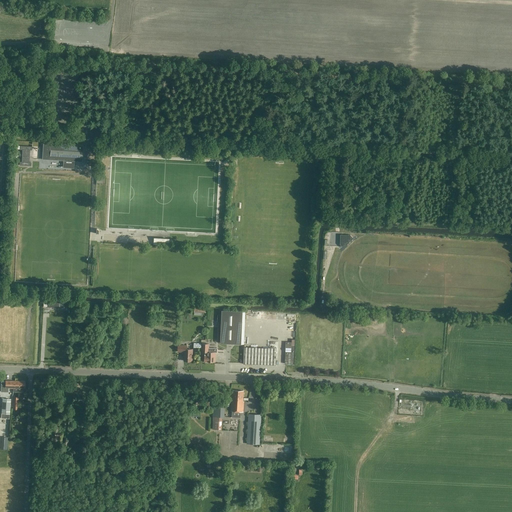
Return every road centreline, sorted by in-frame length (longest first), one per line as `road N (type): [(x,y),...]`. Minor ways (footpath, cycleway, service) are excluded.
road 1 (tertiary): [(511,400),(295,379),(30,370)]
road 2 (unclassified): [(341,147),(88,135)]
road 3 (unclassified): [(26,511),(30,370)]
